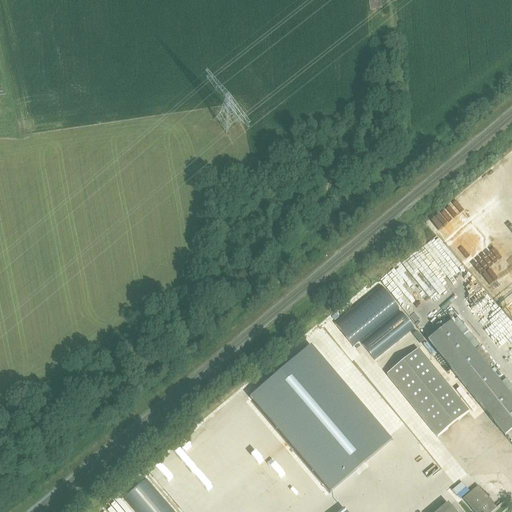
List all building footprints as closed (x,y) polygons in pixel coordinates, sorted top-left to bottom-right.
[(380,285),(333,323),(352,347),(399,309),(380,285)] [(431,289),(421,296),(425,302),(435,295),(431,289)] [(400,311),(360,343),(374,361),(414,329),(400,311)] [(456,319),(428,342),(505,436),(511,430),(511,385),(506,379),(500,384),(474,350),(480,345),(458,318),(456,319)] [(311,346),(250,397),(331,492),(391,441),(311,346)] [(418,350),(387,375),(438,437),(469,412),(418,350)] [(351,376),(358,383),(367,374),(360,367),(351,376)] [(213,414),(212,428),(215,434),(239,458),(242,462),(242,452),(250,448),(252,452),(260,447),(256,441),(262,435),(260,431),(254,425),(250,429),(245,423),(244,430),(239,430),(233,420),(228,415),(213,414)] [(445,454),(438,460),(442,464),(437,468),(452,487),(464,477),(445,454)] [(175,511),(147,479),(124,498),(135,511),(175,511)] [(456,496),(466,488),(461,483),(452,491),(456,496)] [(492,511),(497,508),(484,494),(477,486),(463,499),(473,511),(492,511)] [(281,496),(283,495),(280,488),(274,492),(282,506),(285,504),(281,496)] [(318,493),(317,494),(313,488),(307,492),(314,504),(322,499),(318,493)] [(289,495),(299,511),(315,511),(304,493),(295,499),(291,493),(289,495)]
